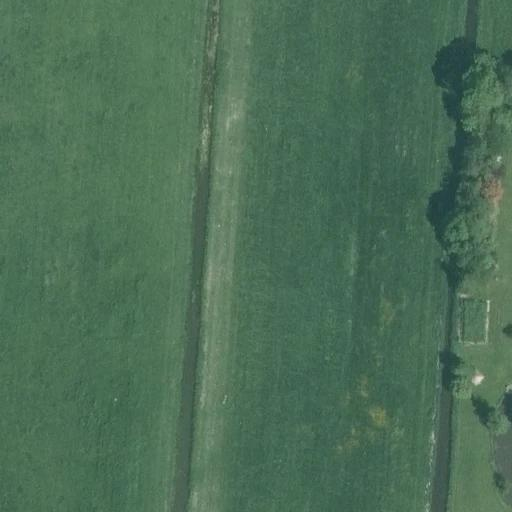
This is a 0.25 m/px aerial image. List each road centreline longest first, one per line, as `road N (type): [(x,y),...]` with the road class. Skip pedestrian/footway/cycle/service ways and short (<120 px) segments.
road 1 (track): [(211,511),(224,305),(270,0)]
road 2 (track): [(131,511),(169,0)]
